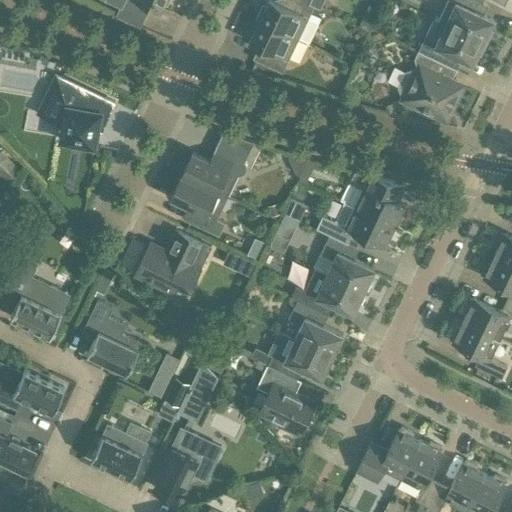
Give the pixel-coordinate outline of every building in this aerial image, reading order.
[(116,15),(139,26),(150,5),(161,10),(164,2),(166,3),(167,0),(109,0),(121,5),(116,15)] [(263,5),(257,18),(298,38),(310,13),(317,16),(320,8),(302,0),(281,0),(280,3),(273,0),(268,0),(265,6),(263,5)] [(323,0),(302,0),(320,8),(323,0)] [(447,0),(438,19),(446,23),(486,42),(491,31),(489,30),(494,19),(478,12),(483,1),(480,0),(447,0)] [(374,19),(365,15),(360,26),(369,29),(374,19)] [(282,71),(298,38),(257,18),(250,32),(252,33),(249,41),(260,46),(254,58),(282,71)] [(480,53),(486,42),(446,23),(437,40),(427,35),(419,50),(448,64),(453,54),(473,63),(478,52),(480,53)] [(374,44),(370,42),(365,43),(363,47),(365,52),(369,54),(373,52),(375,48),(374,44)] [(404,95),(403,98),(446,119),(462,84),(452,79),(457,68),(448,64),(419,50),(418,50),(415,57),(418,67),(406,71),(398,86),(401,94),(404,95)] [(41,62),(52,67),(55,62),(43,56),(41,62)] [(349,66),(342,62),(340,66),(342,71),(346,73),(349,66)] [(60,139),(95,145),(101,111),(87,108),(95,93),(58,76),(52,87),(51,86),(44,101),(45,102),(40,112),(63,124),(60,139)] [(193,152),(182,174),(217,191),(228,196),(238,175),(240,175),(241,174),(243,173),(244,172),(245,171),(246,170),(247,168),(247,167),(247,165),(246,164),(246,162),(245,161),(254,141),(223,130),(215,147),(216,148),(210,160),(193,152)] [(365,186),(355,206),(395,225),(405,204),(387,196),(394,181),(355,171),(350,179),(365,186)] [(182,174),(171,197),(196,209),(190,221),(219,235),(225,222),(217,218),(228,196),(217,191),(182,174)] [(395,225),(355,206),(344,201),(335,221),(322,215),(316,228),(329,234),(348,243),(354,231),(385,245),(395,225)] [(277,203),(268,205),(271,215),(279,213),(277,203)] [(284,213),(269,245),(283,252),(299,219),(284,213)] [(149,243),(135,272),(187,296),(200,268),(211,246),(202,241),(177,229),(166,251),(149,243)] [(511,236),(504,232),(504,234),(501,232),(495,244),(498,246),(494,254),(511,262),(511,236)] [(354,246),(348,243),(329,234),(314,266),(315,267),(363,290),(374,268),(349,256),(354,246)] [(484,276),(511,289),(506,300),(511,302),(511,262),(494,254),(490,263),(487,261),(481,273),(484,275),(484,276)] [(35,266),(15,256),(0,288),(0,289),(18,298),(10,315),(50,334),(61,311),(60,311),(68,293),(31,275),(35,266)] [(250,275),(256,263),(242,256),(236,268),(250,275)] [(363,290),(315,267),(304,289),(296,286),(291,296),(321,310),(323,311),(328,301),(353,313),(363,290)] [(316,321),(321,310),(291,296),(289,300),(290,304),(294,305),(288,318),(301,324),(295,337),(332,356),(334,351),(337,350),(341,341),(341,338),(343,333),(316,321)] [(464,309),(467,311),(463,319),(499,336),(509,316),(511,317),(511,302),(506,300),(501,311),(473,297),(473,299),(469,297),(464,309)] [(108,315),(112,306),(97,299),(83,329),(95,335),(87,352),(127,371),(142,342),(121,332),(126,323),(108,315)] [(489,357),(499,336),(463,319),(459,328),(455,326),(450,338),(453,340),(452,341),(480,354),(475,365),(501,377),(507,366),(489,357)] [(267,364),(290,375),(295,365),(322,378),(324,373),(327,371),(331,363),(331,359),(332,356),(295,337),(278,330),(267,353),(255,347),(251,356),(258,360),(267,364)] [(209,366),(221,371),(226,361),(214,355),(209,366)] [(294,377),(290,375),(267,364),(258,360),(255,366),(264,371),(256,386),(268,392),(261,407),(282,417),(283,420),(280,427),(296,435),(299,430),(301,431),(315,402),(288,389),(294,377)] [(53,411),(64,388),(25,369),(23,372),(6,364),(0,376),(0,399),(8,404),(14,392),(53,411)] [(196,419),(210,391),(163,367),(151,390),(164,397),(157,411),(175,420),(180,411),(196,419)] [(0,459),(24,471),(35,449),(21,443),(22,441),(11,436),(10,437),(5,435),(11,422),(0,416),(0,459)] [(108,422),(91,456),(132,475),(148,441),(147,441),(151,431),(131,421),(126,431),(108,422)] [(371,442),(359,464),(357,470),(377,481),(384,466),(402,475),(419,439),(412,435),(413,432),(401,426),(400,429),(399,428),(388,450),(371,442)] [(183,428),(154,487),(177,498),(180,491),(183,493),(185,489),(182,487),(189,472),(196,475),(205,456),(192,450),(199,436),(183,428)] [(422,486),(415,500),(419,502),(426,506),(438,483),(428,477),(441,450),(440,450),(442,446),(430,441),(428,444),(419,439),(402,475),(422,486)] [(429,511),(438,511),(445,498),(466,508),(484,472),(476,468),(477,465),(465,459),(464,462),(463,461),(449,488),(438,483),(426,506),(425,510),(429,511)] [(494,473),(493,476),(484,472),(466,508),(463,511),(495,511),(492,510),(506,483),(504,482),(506,479),(494,473)] [(419,502),(414,511),(423,511),(425,510),(426,506),(419,502)]
